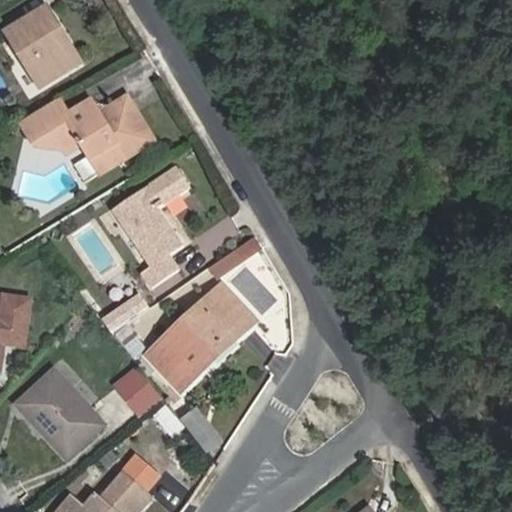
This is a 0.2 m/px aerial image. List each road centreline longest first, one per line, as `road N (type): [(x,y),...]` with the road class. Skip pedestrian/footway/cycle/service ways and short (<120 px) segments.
road 1 (residential): [(151,0),(337,313)]
road 2 (residential): [(337,313),(398,410),(258,511)]
road 3 (residential): [(216,511),(337,313)]
